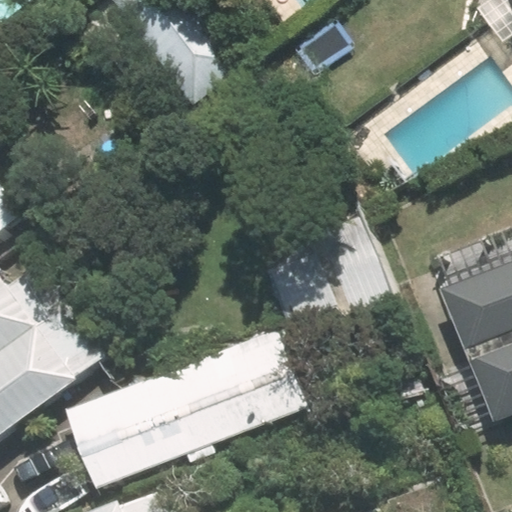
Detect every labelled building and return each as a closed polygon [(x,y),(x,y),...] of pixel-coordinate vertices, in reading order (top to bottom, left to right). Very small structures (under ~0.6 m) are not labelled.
[(216,0),(120,0),(200,115),(265,70),(216,0)] [(511,0),(501,0),(488,10),(511,43),(511,0)] [(0,245),(36,218),(0,170),(0,245)] [(382,222),(269,254),(291,331),(349,314),(353,329),(408,313),(382,222)] [(0,456),(123,359),(41,256),(0,285),(0,456)] [(511,264),(454,287),(507,424),(511,421),(511,264)] [(314,414),(287,337),(73,415),(100,491),(314,414)] [(177,511),(170,495),(126,511),(177,511)]
